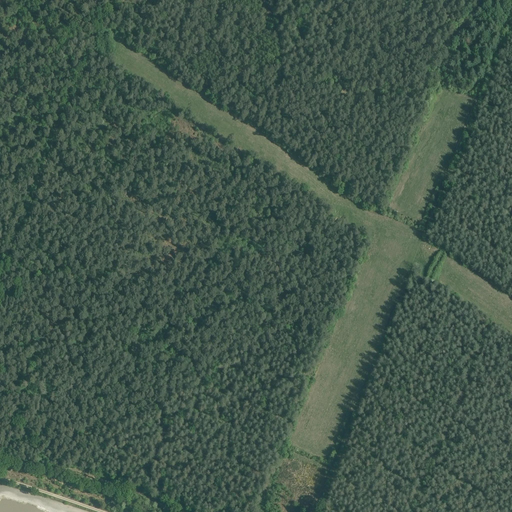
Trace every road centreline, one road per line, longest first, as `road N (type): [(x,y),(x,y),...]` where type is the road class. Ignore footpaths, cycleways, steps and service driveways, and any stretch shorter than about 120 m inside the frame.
road 1 (track): [(316,511),(511,10)]
road 2 (track): [(0,274),(111,0)]
road 3 (track): [(0,455),(88,475),(176,511)]
